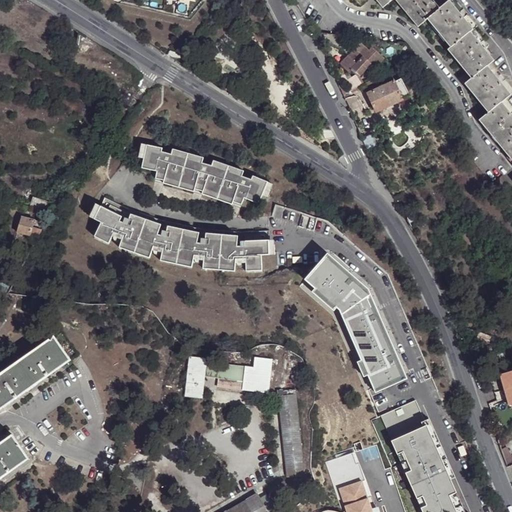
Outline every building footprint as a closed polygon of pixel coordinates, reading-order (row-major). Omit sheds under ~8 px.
[(511,115),(501,102),(506,99),(511,95),(487,66),(492,63),(494,61),(489,55),(491,54),(486,48),(484,49),(471,33),(474,30),(449,1),(444,5),(440,8),(432,0),(375,0),(383,9),(393,0),(394,0),(418,28),(428,20),(451,48),(448,50),(466,73),(471,79),(464,84),(487,112),(478,120),(511,161),(511,115)] [(491,0),(488,0),(486,2),(495,15),(500,11),(491,0)] [(354,49),(340,65),(350,73),(352,71),(359,77),(371,64),(376,68),(385,58),(372,47),(369,51),(365,47),(359,53),(354,49)] [(364,85),(368,94),(375,112),(409,96),(402,78),(382,87),(381,84),(377,85),(375,80),(364,85)] [(361,138),(367,150),(378,145),(372,133),(361,138)] [(140,163),(143,148),(137,147),(135,162),(140,163)] [(265,197),(270,183),(254,178),(252,183),(242,180),(211,168),(201,166),(169,160),(158,158),(159,152),(143,148),(140,163),(139,173),(155,176),(153,183),(162,185),(162,188),(195,194),(195,191),(203,193),(202,196),(234,208),(235,205),(243,208),(246,201),(261,207),(265,197)] [(201,166),(203,160),(170,154),(169,160),(201,166)] [(242,180),(244,174),(213,163),(211,168),(242,180)] [(270,199),(275,185),(270,183),(265,197),(270,199)] [(129,209),(106,198),(95,220),(102,224),(94,238),(108,246),(114,234),(123,238),(119,250),(149,261),(154,250),(163,253),(160,265),(192,271),(194,259),(204,260),(204,273),(236,274),(237,261),(247,261),(248,274),(271,273),(270,267),(278,266),(278,254),(270,254),(269,231),(253,232),(253,237),(241,236),(241,231),(214,230),(214,235),(203,234),(203,229),(177,224),(176,228),(164,226),(165,222),(140,213),(139,217),(128,214),(129,209)] [(50,216),(58,206),(32,199),(29,208),(29,210),(50,216)] [(140,213),(129,209),(128,214),(139,217),(140,213)] [(36,240),(45,225),(21,218),(16,233),(36,240)] [(405,374),(369,289),(328,253),(305,279),(315,288),(337,308),(340,310),(362,360),(368,375),(373,388),(405,374)] [(0,290),(9,294),(11,288),(0,283),(0,290)] [(337,308),(315,288),(312,291),(334,310),(337,308)] [(70,359),(54,336),(19,360),(12,365),(0,373),(0,408),(5,406),(29,389),(36,384),(70,359)] [(206,375),(219,376),(219,385),(243,387),(247,364),(221,362),(222,358),(190,354),(185,395),(204,397),(206,375)] [(274,357),(256,355),(255,364),(247,364),(243,387),(271,392),(274,357)] [(368,375),(362,360),(358,362),(364,377),(368,375)] [(511,371),(501,375),(505,390),(508,400),(509,404),(511,403),(511,371)] [(405,374),(373,388),(376,393),(407,378),(405,374)] [(505,390),(496,393),(499,403),(508,400),(505,390)] [(295,395),(278,396),(286,476),(303,474),(295,395)] [(417,401),(381,417),(398,455),(403,452),(411,470),(406,473),(417,498),(423,496),(427,505),(421,507),(423,511),(465,511),(451,479),(425,420),(417,401)] [(430,418),(425,420),(451,479),(456,477),(430,418)] [(0,479),(29,459),(18,443),(12,434),(0,442),(0,479)] [(365,491),(368,499),(372,497),(355,452),(326,462),(342,508),(345,506),(347,506),(345,498),(365,491)] [(398,455),(406,473),(411,470),(403,452),(398,455)] [(376,511),(375,507),(372,497),(368,499),(365,491),(345,498),(347,506),(345,506),(347,511),(376,511)] [(266,511),(259,498),(255,494),(224,511),(266,511)] [(276,511),(266,494),(259,498),(266,511),(276,511)] [(423,496),(417,498),(421,507),(427,505),(423,496)]
